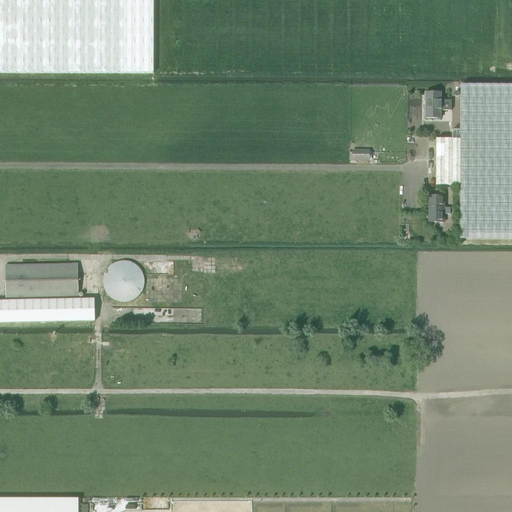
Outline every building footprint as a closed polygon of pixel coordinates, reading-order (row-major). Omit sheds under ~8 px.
[(0,0),(0,72),(153,73),(153,0),(0,0)] [(456,0),(392,0),(392,68),(504,68),(504,28),(456,28),(456,0)] [(452,139),(460,140),(459,186),(459,240),(511,239),(511,86),(460,86),(460,131),(452,131),(452,139)] [(440,118),(440,110),(451,110),(451,101),(440,101),(440,93),(424,93),(424,118),(440,118)] [(459,186),(460,140),(452,139),(436,139),(435,185),(459,186)] [(369,152),(352,152),(352,161),(369,161),(369,152)] [(443,196),(431,196),(428,196),(428,223),(443,223),(443,213),(450,214),(450,208),(443,208),(443,196)] [(5,299),(78,297),(77,265),(5,267),(5,299)] [(0,324),(95,321),(94,300),(0,302),(0,324)] [(0,511),(78,511),(79,498),(0,498),(0,511)]
